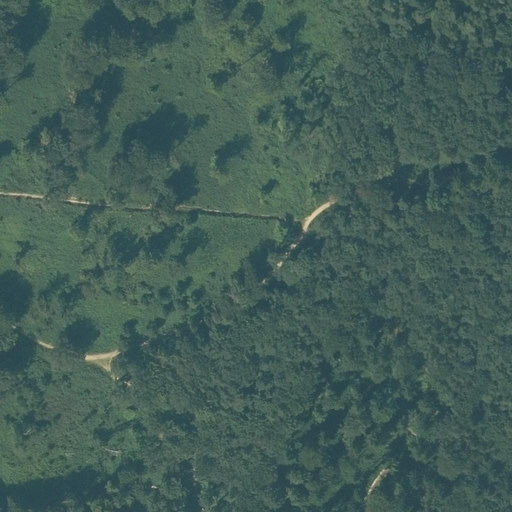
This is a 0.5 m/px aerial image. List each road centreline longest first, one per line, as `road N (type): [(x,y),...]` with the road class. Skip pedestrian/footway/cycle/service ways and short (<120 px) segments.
road 1 (track): [(0,302),(93,330),(206,295),(277,242),(322,181),(388,141)]
road 2 (track): [(93,330),(110,354),(173,377),(190,399),(188,490),(151,476),(132,492),(127,511)]
road 3 (track): [(344,511),(379,469),(400,460),(416,466),(452,511)]
road 4 (track): [(511,225),(471,186),(388,141)]
road 5 (track): [(388,141),(419,0)]
road 6 (track): [(388,141),(511,119)]
